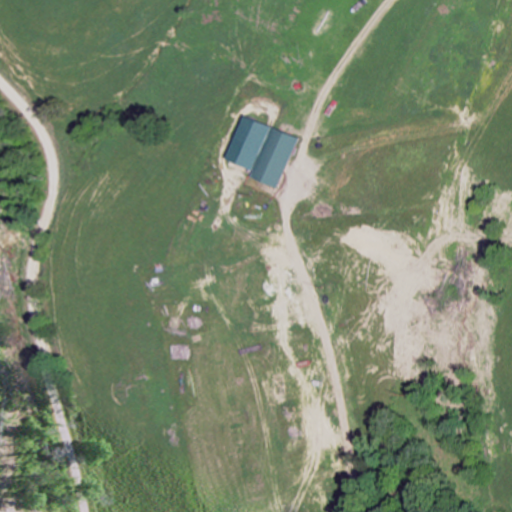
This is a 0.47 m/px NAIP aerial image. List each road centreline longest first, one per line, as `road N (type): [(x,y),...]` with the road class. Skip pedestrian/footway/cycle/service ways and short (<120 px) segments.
road 1 (trunk): [(204,511),(490,0)]
road 2 (residential): [(311,324),(128,213),(0,85)]
